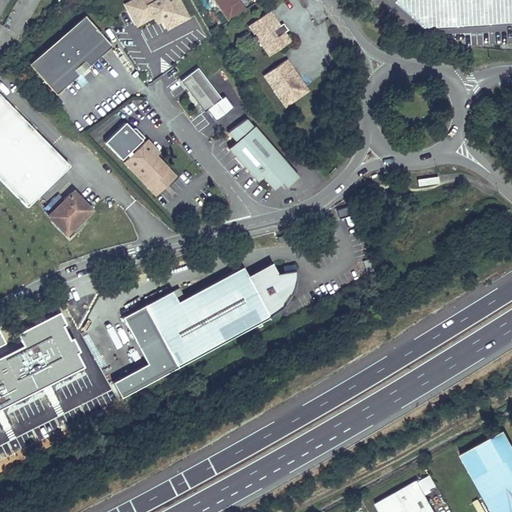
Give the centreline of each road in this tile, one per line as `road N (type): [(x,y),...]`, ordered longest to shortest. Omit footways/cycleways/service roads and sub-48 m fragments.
road 1 (motorway): [(511,286),(123,511)]
road 2 (tertiary): [(0,309),(85,267),(283,217),(347,178)]
road 3 (unknown): [(0,79),(167,245)]
road 4 (motorway): [(174,511),(364,406)]
road 5 (motorway): [(201,511),(364,406)]
road 6 (motorway): [(364,406),(511,321)]
